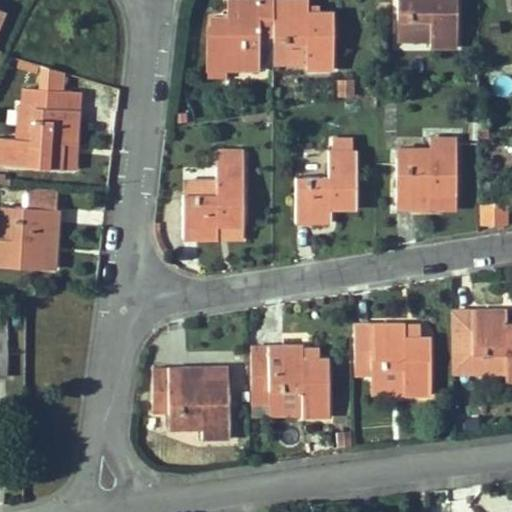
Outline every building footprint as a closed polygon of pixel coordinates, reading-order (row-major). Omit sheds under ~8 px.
[(260,64),(260,34),(273,34),(273,0),(227,0),(227,17),(227,27),(211,26),(208,26),(208,69),(260,69),(260,64)] [(333,63),(334,11),(318,11),(308,11),(308,5),(308,0),(273,0),(273,34),(273,42),(276,41),(307,42),(306,63),(333,63)] [(457,46),(457,0),(397,0),(397,19),(400,19),(430,19),(430,46),(457,46)] [(227,27),(227,17),(211,17),(211,26),(227,27)] [(430,41),(430,19),(400,19),(399,41),(430,41)] [(500,33),(499,22),(488,24),(490,34),(500,33)] [(273,42),(273,34),(260,34),(260,64),(273,64),(273,42)] [(306,63),(307,42),(276,41),(276,63),(306,63)] [(475,79),(475,68),(465,68),(465,79),(475,79)] [(354,95),(353,80),(338,80),(338,96),(354,95)] [(76,144),(78,109),(71,109),(72,90),(30,87),(29,105),(28,107),(35,107),(32,139),(16,138),(0,137),(0,164),(61,168),(62,143),(76,144)] [(78,109),(80,91),(72,90),(71,109),(78,109)] [(32,139),(35,107),(28,107),(29,105),(23,105),(18,105),(16,138),(32,139)] [(187,121),(186,112),(175,113),(176,122),(187,121)] [(478,139),(478,122),(470,122),(469,139),(478,139)] [(489,138),(489,123),(480,123),(480,138),(489,138)] [(355,208),(356,128),(329,127),(329,178),(296,177),(295,221),(330,221),(330,208),(355,208)] [(456,195),(457,138),(429,137),(429,148),(429,164),(396,164),(396,208),(430,208),(431,194),(456,195)] [(74,169),(76,144),(62,143),(61,168),(74,169)] [(429,164),(429,148),(397,148),(397,164),(429,164)] [(243,225),(243,151),(216,151),(216,180),(216,194),(184,194),(183,194),(183,238),(218,238),(218,225),(242,225),(243,225)] [(216,194),(216,180),(184,180),(184,194),(216,194)] [(57,243),(59,209),(56,209),(58,190),(27,188),(26,207),(15,206),(13,239),(0,238),(0,265),(42,268),(43,242),(57,243)] [(456,208),(456,195),(431,194),(430,208),(456,208)] [(506,222),(506,202),(482,202),(482,222),(506,222)] [(0,238),(13,239),(15,206),(0,205),(0,238)] [(242,238),(242,225),(218,225),(218,238),(242,238)] [(167,249),(162,240),(160,230),(154,231),(157,242),(162,252),(167,249)] [(55,268),(57,243),(43,242),(42,268),(55,268)] [(511,379),(511,322),(506,323),(506,309),(451,310),(452,372),(505,370),(505,380),(511,379)] [(431,394),(430,336),(419,337),(405,337),(405,324),(405,323),(354,324),(354,374),(372,374),(372,367),(404,367),(404,393),(404,394),(431,394)] [(419,337),(419,324),(405,324),(405,337),(419,337)] [(329,415),(328,358),(318,358),(303,359),(302,347),(302,345),(250,346),(251,403),(271,402),(272,415),(302,415),(302,416),(329,415)] [(318,358),(318,347),(302,347),(303,359),(318,358)] [(229,437),(228,380),(203,380),(203,367),(152,367),(152,411),(168,411),(202,411),(202,427),(202,437),(229,437)] [(228,380),(228,367),(203,367),(203,380),(228,380)] [(404,393),(404,367),(372,367),(373,393),(404,393)] [(272,415),(271,402),(251,403),(251,416),(272,416),(272,415)] [(202,427),(202,411),(168,411),(169,428),(202,427)] [(450,430),(449,416),(436,417),(436,431),(450,430)] [(351,446),(350,432),(337,433),(338,447),(351,446)]
